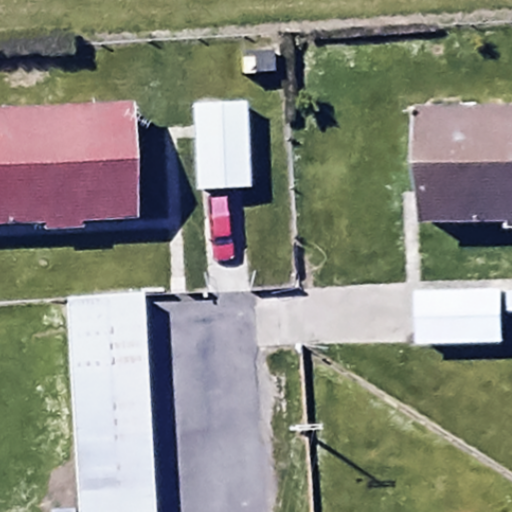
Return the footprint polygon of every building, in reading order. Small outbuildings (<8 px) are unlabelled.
[(511,96),(407,99),(411,226),(511,223),(511,96)] [(0,111),(0,235),(128,232),(125,108),(0,111)] [(244,110),(188,111),(190,202),(247,200),(244,110)] [(47,303),(58,511),(145,511),(133,299),(47,303)] [(498,299),(415,302),(417,359),(500,356),(498,299)]
